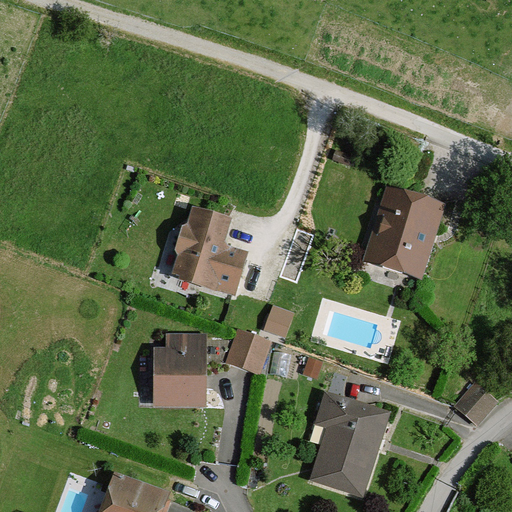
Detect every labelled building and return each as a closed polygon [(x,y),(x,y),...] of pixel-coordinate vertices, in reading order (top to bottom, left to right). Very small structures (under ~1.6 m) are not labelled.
[(437,211),(394,198),(374,261),(417,274),(437,211)] [(229,226),(198,216),(193,232),(188,236),(182,253),(185,259),(181,275),(198,281),(201,286),(216,291),(217,289),(236,295),(246,260),(224,254),(222,248),(229,226)] [(282,319),(268,314),(266,320),(280,325),(282,319)] [(280,325),(266,320),(261,334),(275,339),(280,325)] [(271,344),(243,333),(232,361),(245,366),(260,372),(271,344)] [(202,341),(173,341),(173,357),(162,357),(162,403),(202,403),(202,341)] [(306,358),(300,375),(315,380),(321,363),(306,358)] [(476,387),(457,407),(476,424),(495,404),(476,387)] [(361,492),(375,449),(369,447),(379,417),(329,401),(322,423),(334,427),(317,477),(361,492)] [(369,447),(375,449),(385,419),(379,417),(369,447)] [(112,511),(159,511),(165,500),(118,481),(109,502),(116,504),(112,511)]
